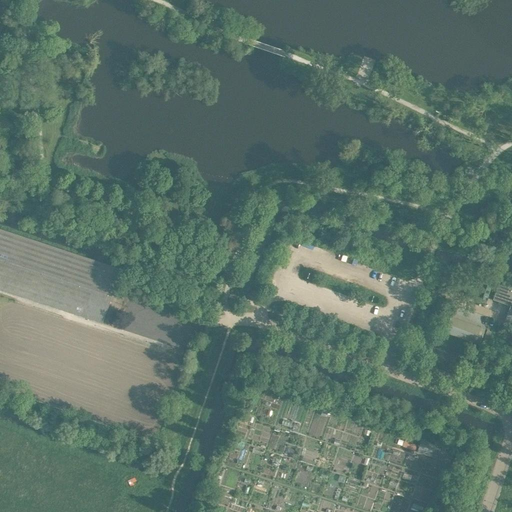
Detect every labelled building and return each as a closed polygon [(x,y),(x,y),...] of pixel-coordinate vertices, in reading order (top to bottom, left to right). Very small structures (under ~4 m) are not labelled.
[(0,290),(101,323),(120,268),(0,229),(0,290)] [(511,283),(499,279),(492,300),(510,306),(503,325),(511,328),(511,283)] [(444,332),(479,344),(484,329),(450,317),(444,332)] [(398,438),(397,443),(414,450),(416,445),(403,440),(398,438)] [(417,451),(449,463),(453,451),(421,440),(417,451)]
